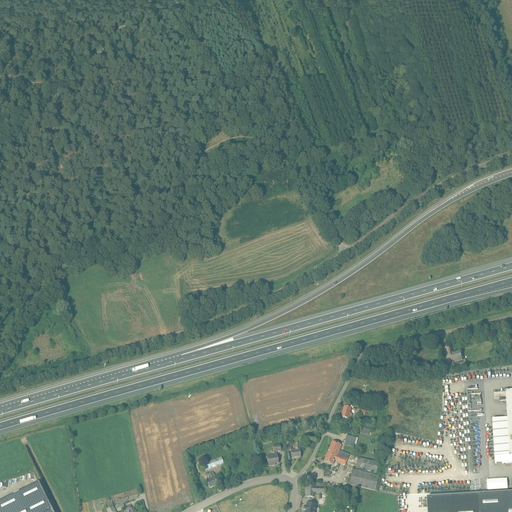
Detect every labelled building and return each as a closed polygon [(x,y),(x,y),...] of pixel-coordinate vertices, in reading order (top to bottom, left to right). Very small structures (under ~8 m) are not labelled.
[(460,352),(452,354),(454,359),(455,363),(454,363),(455,366),(463,363),(463,361),(462,361),(461,357),(460,352)] [(445,364),(448,373),(455,372),(453,362),(445,364)] [(511,390),(506,391),(507,419),(492,419),(495,457),(509,456),(511,456),(511,390)] [(344,407),(341,417),(348,419),(348,418),(350,419),(352,414),(349,413),(350,409),(344,407)] [(367,418),(369,410),(358,407),(355,419),(366,422),(367,417),(367,418)] [(366,428),(366,426),(363,425),(363,427),(361,427),(359,433),(372,436),(372,434),(375,435),(376,430),(366,428)] [(349,446),(353,448),(356,438),(346,435),(344,441),(350,443),(349,446)] [(332,442),(329,449),(334,451),(335,449),(339,451),(341,445),(337,444),(332,442)] [(291,452),(291,454),(292,459),(300,458),(299,451),(301,451),(300,444),(294,444),(295,447),(295,451),(291,452)] [(273,453),(274,453),(274,455),(267,457),(268,466),(273,466),(273,464),(278,464),(277,455),(276,452),(281,452),(280,445),(272,446),(273,453)] [(329,449),(324,462),(329,464),(332,465),(334,460),(339,462),(338,463),(339,463),(345,466),(349,455),(343,453),(341,457),(337,455),(339,451),(335,449),(334,451),(329,449)] [(224,464),(221,457),(207,462),(210,469),(221,465),(224,464)] [(353,467),(348,485),(375,491),(379,476),(360,471),(360,470),(376,474),(379,462),(358,457),(356,468),(353,467)] [(206,482),(207,484),(210,488),(217,485),(214,478),(211,473),(208,475),(210,480),(206,482)] [(52,511),(39,483),(0,502),(0,511),(52,511)] [(306,486),(305,497),(313,497),(313,493),(325,493),(325,488),(329,488),(337,490),(338,486),(330,484),(326,484),(313,483),(313,486),(306,486)] [(511,511),(511,492),(427,497),(427,511),(511,511)] [(304,511),(314,511),(316,505),(306,503),(306,507),(304,507),(303,511),(305,511),(304,511)]
